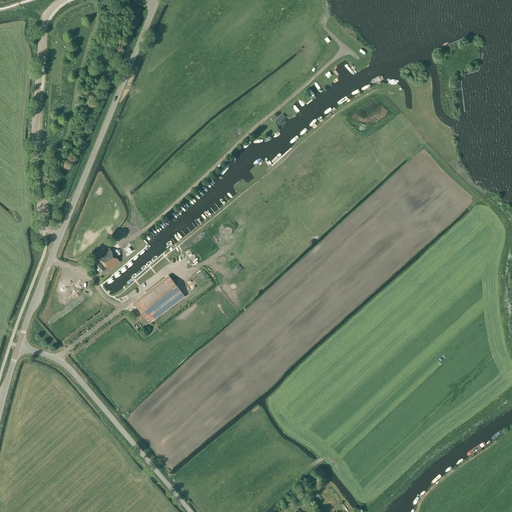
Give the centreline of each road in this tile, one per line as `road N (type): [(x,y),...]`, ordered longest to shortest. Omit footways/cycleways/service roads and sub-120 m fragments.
road 1 (secondary): [(18,346),(156,0)]
road 2 (tertiary): [(189,511),(69,369),(18,346)]
